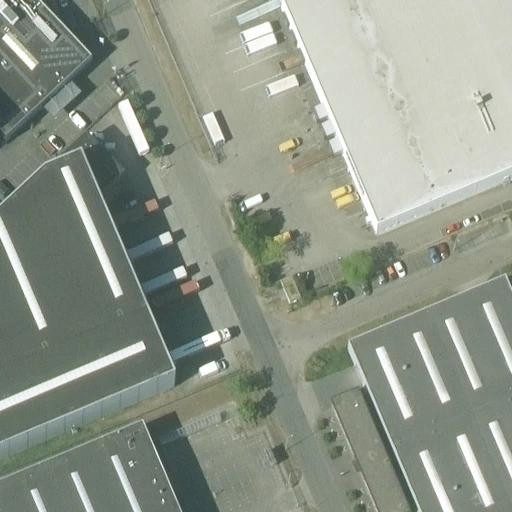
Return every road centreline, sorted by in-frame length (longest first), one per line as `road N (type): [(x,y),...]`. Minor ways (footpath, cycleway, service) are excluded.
road 1 (unclassified): [(263,351),(115,0)]
road 2 (unclassified): [(511,252),(263,351)]
road 3 (unclassified): [(331,511),(263,351)]
